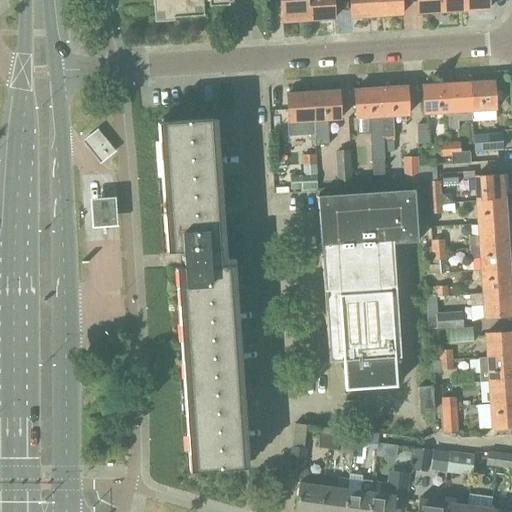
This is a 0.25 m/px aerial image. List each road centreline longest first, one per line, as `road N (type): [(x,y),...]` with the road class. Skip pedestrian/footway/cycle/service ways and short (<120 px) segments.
road 1 (secondary): [(64,511),(56,71)]
road 2 (secondary): [(22,73),(13,511)]
road 3 (residential): [(274,471),(244,61)]
road 4 (residential): [(244,61),(511,44)]
road 5 (residential): [(56,71),(244,61)]
